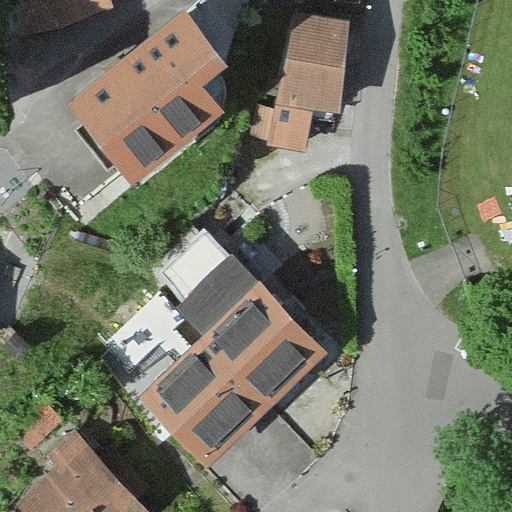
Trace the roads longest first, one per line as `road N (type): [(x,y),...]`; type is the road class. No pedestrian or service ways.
road 1 (residential): [(388,428),(368,207),(391,0)]
road 2 (residential): [(0,99),(149,0)]
road 3 (residential): [(388,428),(294,511)]
road 4 (residential): [(388,428),(511,413)]
